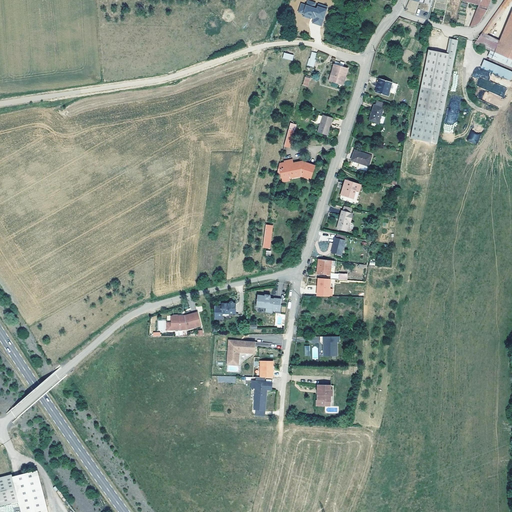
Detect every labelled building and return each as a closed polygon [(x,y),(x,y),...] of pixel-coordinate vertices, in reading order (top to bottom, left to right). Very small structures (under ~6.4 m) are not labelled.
[(511,0),(505,0),(477,41),(475,43),(493,51),(511,59),(511,12),(500,43),(489,36),(511,1),(511,0)] [(479,13),(484,15),(487,9),(489,3),(486,2),(484,6),(483,8),(482,8),(479,13)] [(298,12),(303,14),(306,5),(301,3),(298,12)] [(306,5),(303,14),(311,17),(314,18),(315,18),(316,17),(324,20),(327,9),(318,6),(317,6),(316,8),(314,8),(306,5)] [(483,8),(484,6),(479,5),(470,27),(474,26),(477,24),(479,23),(484,15),(479,13),(482,8),(483,8)] [(322,26),(324,20),(316,17),(315,18),(314,18),(312,23),(322,26)] [(409,139),(437,145),(458,41),(451,40),(449,55),(427,50),(420,82),(409,139)] [(511,59),(493,51),(490,58),(511,67),(511,59)] [(480,69),(511,80),(511,76),(511,70),(483,60),(480,69)] [(343,67),(334,64),(329,80),(343,85),(347,69),(343,67)] [(479,79),(476,86),(503,97),(507,88),(488,80),(491,73),(476,66),(472,76),(479,79)] [(392,82),(379,78),(375,92),(387,96),(389,92),(392,82)] [(395,94),(398,84),(392,82),(390,92),(395,94)] [(379,107),(375,105),(374,105),(368,120),(372,121),(370,126),(379,129),(381,124),(382,125),(385,117),(381,115),(383,108),(379,107)] [(327,134),(332,118),(323,115),(318,132),(327,134)] [(289,147),(292,134),(295,125),(290,123),(284,146),(289,147)] [(476,144),(480,135),(471,131),(467,140),(476,144)] [(366,171),(368,166),(371,156),(354,150),(351,160),(359,163),(357,168),(366,171)] [(284,162),(279,163),(277,173),(280,172),(281,177),(288,176),(290,176),(291,175),(292,177),(301,176),(310,179),(314,166),(305,162),(302,161),(298,162),(298,163),(293,164),(292,159),(284,161),(284,162)] [(353,199),(356,190),(359,191),(361,185),(345,180),(341,195),(353,199)] [(349,222),(351,222),(353,214),(350,213),(351,208),(349,207),(347,212),(343,211),(342,210),(340,215),(337,228),(346,231),(349,222)] [(272,226),(266,225),(262,247),(269,247),(272,226)] [(345,240),(344,240),(336,238),(335,238),(331,253),(341,255),(345,240)] [(331,260),(318,259),(317,274),(330,275),(331,260)] [(332,297),(333,288),(330,288),(331,279),(317,278),(316,296),(332,297)] [(259,294),(257,306),(266,307),(273,308),(273,310),(280,311),(282,299),(275,298),(274,300),(271,300),(272,296),(271,296),(271,295),(266,294),(266,295),(259,294)] [(215,305),(215,318),(223,318),(223,313),(236,312),(236,302),(235,302),(233,301),(231,301),(229,302),(222,302),(222,305),(215,305)] [(171,321),(171,329),(188,329),(202,325),(198,312),(185,316),(182,316),(182,317),(180,317),(178,315),(174,315),(171,316),(171,321)] [(339,342),(339,336),(320,337),(320,342),(324,342),(324,345),(324,354),(326,356),(337,356),(337,342),(339,342)] [(240,341),(229,341),(228,360),(239,360),(239,353),(255,354),(255,342),(242,342),(242,343),(240,343),(240,341)] [(259,378),(273,378),(273,361),(259,361),(259,378)] [(255,378),(255,382),(254,390),(253,411),(263,411),(264,391),(270,391),(271,383),(263,383),(263,379),(255,378)] [(338,397),(338,391),(335,390),(335,387),(322,386),(321,390),(323,390),(323,396),(321,396),(321,400),(328,401),(328,403),(335,403),(336,396),(338,397)] [(47,511),(37,471),(12,477),(19,501),(21,511),(47,511)] [(0,505),(19,501),(12,477),(12,474),(0,477),(0,505)]
